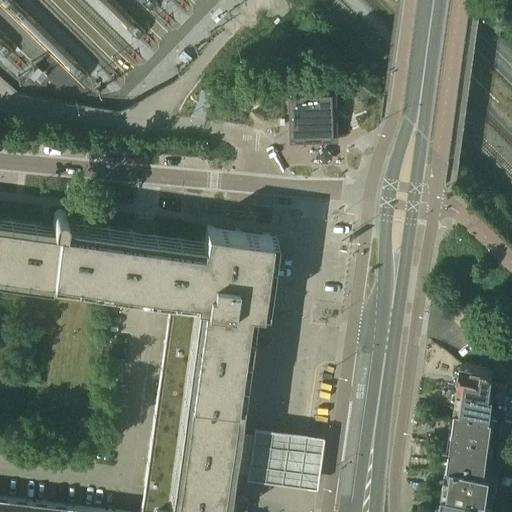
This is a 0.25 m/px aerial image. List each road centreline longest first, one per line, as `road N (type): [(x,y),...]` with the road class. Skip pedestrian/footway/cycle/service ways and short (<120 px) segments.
road 1 (residential): [(369,196),(0,158)]
road 2 (primary): [(364,511),(397,280)]
road 3 (primary): [(397,280),(427,103)]
